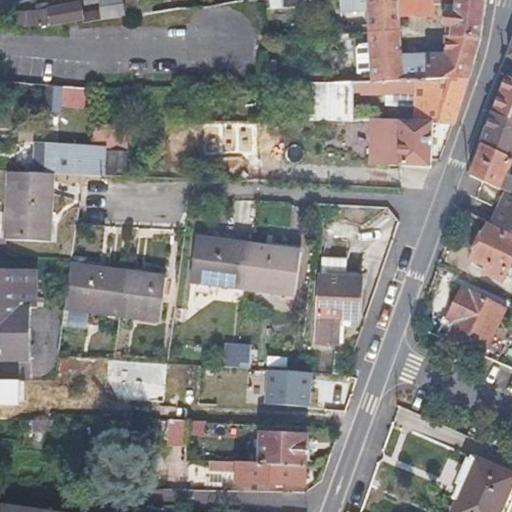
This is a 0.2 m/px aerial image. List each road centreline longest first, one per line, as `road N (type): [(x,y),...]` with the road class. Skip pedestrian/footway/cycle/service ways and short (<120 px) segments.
road 1 (residential): [(505,0),(382,360)]
road 2 (residential): [(382,360),(331,511)]
road 3 (residential): [(382,360),(511,422)]
